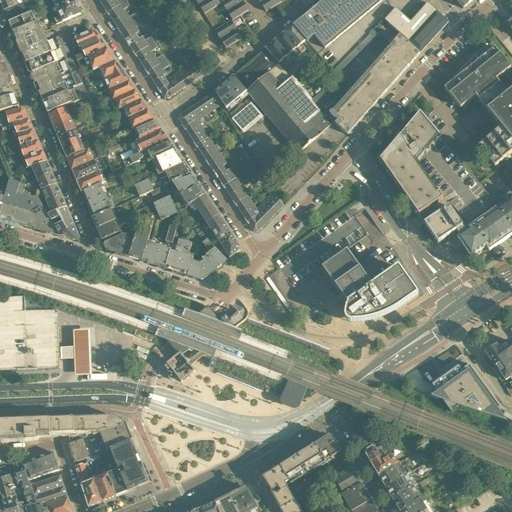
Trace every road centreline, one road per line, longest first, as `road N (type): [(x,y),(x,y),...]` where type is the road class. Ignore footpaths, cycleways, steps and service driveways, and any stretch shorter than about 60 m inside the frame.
road 1 (secondary): [(253,424),(116,386),(0,388)]
road 2 (residential): [(0,32),(98,257)]
road 3 (residential): [(347,155),(462,312)]
road 4 (residential): [(260,256),(225,299),(98,257)]
road 5 (residential): [(347,155),(466,23)]
road 6 (residential): [(165,113),(260,256)]
road 7 (secondary): [(323,403),(462,312)]
road 8 (residential): [(260,256),(347,155)]
road 9 (residential): [(272,36),(165,113)]
road 10 (residential): [(390,511),(323,403)]
road 11 (residential): [(0,448),(58,447),(80,511)]
road 12 (residential): [(131,511),(242,461)]
